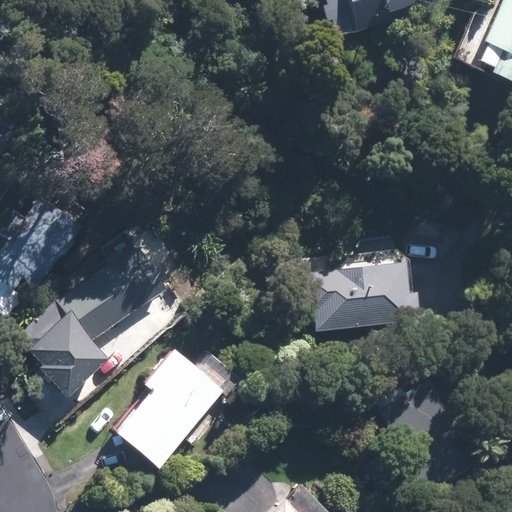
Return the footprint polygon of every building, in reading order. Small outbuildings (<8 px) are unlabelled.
[(422,0),(346,0),(353,26),(424,7),(422,0)] [(511,0),(490,0),(483,16),(473,12),(455,51),(511,76),(511,0)] [(35,283),(78,223),(38,194),(23,214),(7,203),(0,213),(0,231),(6,236),(0,244),(0,279),(13,289),(24,275),(35,283)] [(82,344),(166,285),(126,228),(99,247),(108,260),(51,299),(82,344)] [(402,259),(303,268),(309,328),(408,319),(402,259)] [(148,388),(113,427),(158,467),(183,438),(192,445),(230,402),(223,396),(240,377),(206,347),(193,362),(175,346),(143,383),(148,388)] [(421,367),(368,401),(423,487),(476,453),(421,367)] [(333,511),(298,478),(265,511),(333,511)]
